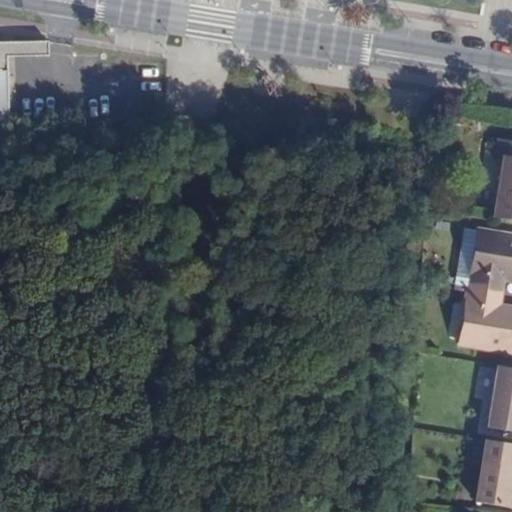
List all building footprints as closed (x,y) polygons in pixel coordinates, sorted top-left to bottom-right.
[(47,41),(35,41),(35,55),(48,56),(47,41)] [(0,124),(8,124),(7,55),(0,55),(0,124)] [(494,217),(511,220),(511,141),(498,140),(496,156),(504,157),(494,217)] [(468,287),(501,292),(503,279),(511,280),(511,235),(478,230),(468,287)] [(498,306),(501,292),(468,287),(459,344),(511,352),(511,314),(508,314),(509,308),(498,306)] [(511,367),(498,366),(488,427),(511,431),(511,367)] [(511,443),(486,440),(476,501),(511,507),(511,443)]
